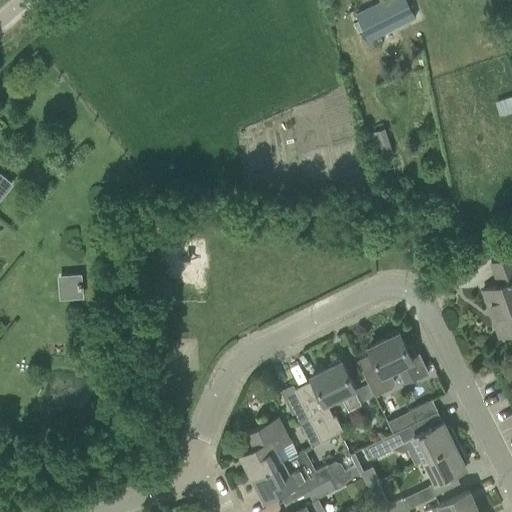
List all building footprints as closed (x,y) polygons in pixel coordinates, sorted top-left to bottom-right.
[(415,18),(405,0),(381,0),(355,13),(369,41),(415,18)] [(511,97),(495,102),(500,116),(511,111),(511,97)] [(0,173),(0,194),(10,181),(0,173)] [(499,337),(511,331),(511,254),(490,262),(498,284),(482,290),(489,310),(493,309),(496,315),(491,317),(499,337)] [(56,273),(56,298),(80,299),(80,273),(56,273)] [(418,353),(411,357),(398,331),(386,337),(386,338),(370,347),(369,346),(368,347),(371,352),(356,360),(368,383),(373,393),(374,396),(392,387),(394,381),(388,370),(397,365),(405,380),(416,375),(418,377),(427,373),(418,353)] [(353,388),(354,387),(341,359),(328,365),(329,367),(312,375),(312,374),(311,375),(313,379),(295,388),(303,404),(321,441),(341,430),(334,416),(332,417),(325,403),(341,395),(348,409),(360,403),(359,400),(353,389),(353,388)] [(266,370),(259,374),(264,383),(271,378),(266,370)] [(373,393),(368,383),(353,389),(359,400),(373,393)] [(412,423),(437,410),(431,399),(406,412),(412,423)] [(321,441),(303,404),(291,411),(296,423),(299,422),(311,446),(321,441)] [(458,442),(451,428),(446,431),(442,423),(443,422),(437,410),(412,423),(374,441),(366,445),(373,458),(393,448),(402,451),(407,449),(414,463),(424,458),(458,442)] [(253,476),(290,457),(295,454),(276,417),(249,431),(256,446),(241,453),(242,455),(242,454),(253,476)] [(464,455),(458,442),(424,458),(435,481),(465,467),(464,465),(463,465),(459,457),(464,455)] [(311,488),(329,478),(333,476),(340,472),(338,467),(333,466),(329,468),(327,464),(309,474),(303,463),(295,468),(290,457),(253,476),(264,497),(263,497),(264,499),(293,484),(296,490),(309,483),(311,488)] [(333,476),(329,478),(334,488),(359,476),(354,465),(340,472),(333,476)] [(399,511),(407,508),(402,497),(392,502),(386,500),(377,481),(366,487),(377,511),(399,511)] [(423,511),(422,511),(476,511),(468,492),(469,492),(468,490),(437,504),(438,505),(423,511)] [(325,511),(319,498),(304,505),(293,511),(290,511),(325,511)]
